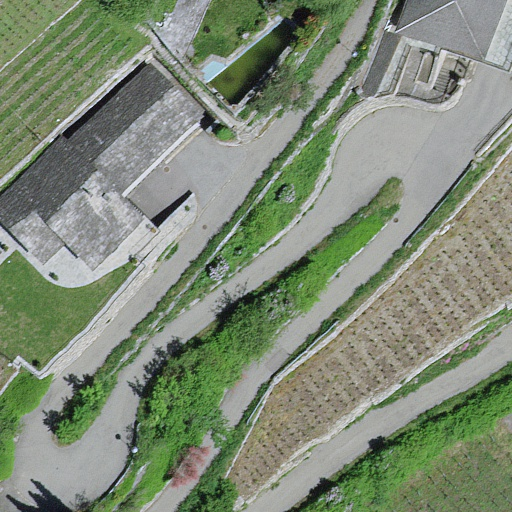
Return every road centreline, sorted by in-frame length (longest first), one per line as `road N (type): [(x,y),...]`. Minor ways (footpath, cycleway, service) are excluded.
road 1 (residential): [(158,511),(219,438),(244,384),(437,176),(445,156),(434,136),(409,130),(377,142),(324,216),(158,347),(79,472),(59,475),(39,462),(40,420),(257,168),(336,59),(366,0)]
road 2 (residential): [(511,344),(332,450),(266,511)]
